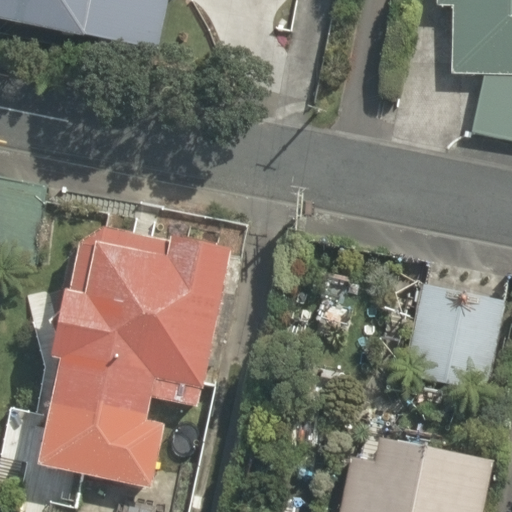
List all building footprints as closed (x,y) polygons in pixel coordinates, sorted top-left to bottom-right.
[(0,0),(0,15),(155,47),(164,0),(0,0)] [(511,0),(429,0),(428,13),(444,15),(439,75),(471,77),(466,143),(511,147),(511,0)] [(74,221),(41,468),(146,481),(158,395),(203,401),(224,241),(74,221)] [(487,384),(505,279),(419,264),(401,369),(487,384)] [(474,511),(487,455),(359,426),(339,511),(474,511)]
